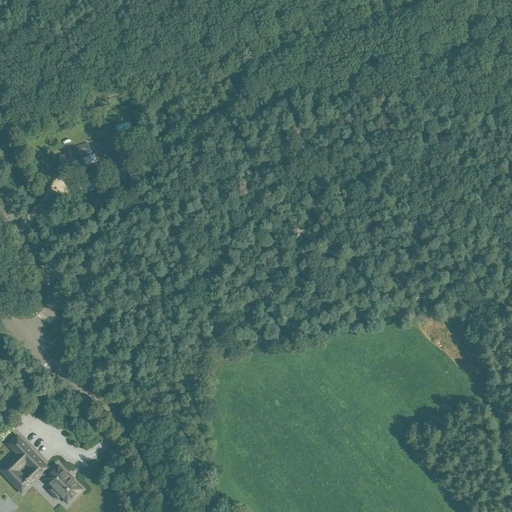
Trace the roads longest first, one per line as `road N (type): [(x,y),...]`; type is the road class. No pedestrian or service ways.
road 1 (track): [(333,0),(0,121)]
road 2 (unknown): [(260,205),(306,190),(451,187),(511,213)]
road 3 (unclassified): [(166,511),(125,434),(38,341)]
road 4 (unknown): [(146,363),(146,332),(160,304),(260,205)]
road 5 (unknown): [(207,57),(260,205)]
road 6 (unclassified): [(38,341),(48,300),(0,214)]
